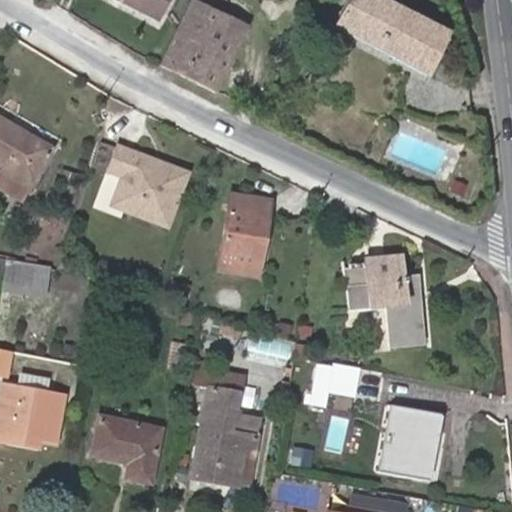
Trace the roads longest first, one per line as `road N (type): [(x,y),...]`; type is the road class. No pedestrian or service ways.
road 1 (residential): [(511,249),(446,229),(199,111),(2,0)]
road 2 (secondary): [(511,129),(497,0)]
